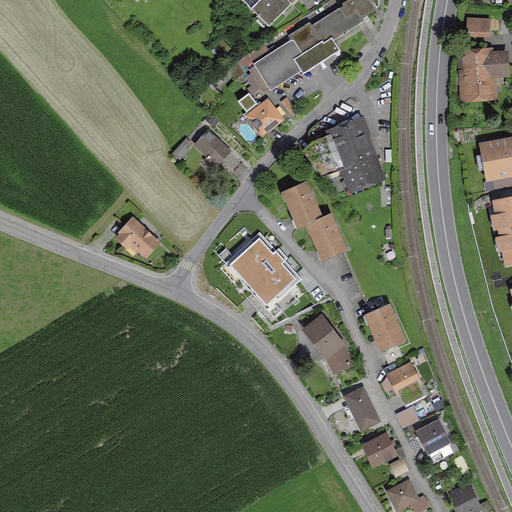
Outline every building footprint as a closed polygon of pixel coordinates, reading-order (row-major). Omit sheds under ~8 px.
[(243,0),(269,26),(292,3),(289,0),(243,0)] [(375,4),(375,0),(345,0),(340,3),(342,6),(309,27),(307,24),(287,36),(290,41),(251,63),(266,89),(299,70),(302,75),(338,52),(332,42),(375,14),(371,7),(375,4)] [(464,37),(487,38),(488,17),(464,17),(464,37)] [(492,53),(492,46),(457,47),(460,102),(494,100),(493,79),(508,78),(506,52),(492,53)] [(262,137),(285,120),(268,98),(259,105),(249,93),(238,101),(248,113),(245,115),(262,137)] [(350,196),(386,182),(361,119),(325,134),(350,196)] [(213,168),(228,152),(204,131),(189,147),(213,168)] [(173,150),(179,155),(192,141),(187,135),(173,150)] [(511,179),(511,143),(511,138),(476,145),(484,185),(511,179)] [(315,220),(323,217),(307,181),(281,192),(297,230),(306,226),(316,222),(315,220)] [(511,261),(511,194),(492,198),(504,263),(511,261)] [(316,222),(306,226),(322,262),(348,250),(331,213),(323,217),(315,220),(316,222)] [(143,260),(157,245),(130,219),(110,241),(123,253),(128,247),(143,260)] [(268,309),(301,279),(259,233),(226,263),(268,309)] [(378,354),(403,343),(387,307),(362,318),(378,354)] [(333,375),(350,368),(340,345),(342,343),(319,317),(300,333),(323,360),(326,357),(333,375)] [(394,397),(419,385),(409,364),(383,376),(394,397)] [(358,431),(378,421),(360,387),(341,397),(358,431)] [(403,427),(420,419),(413,404),(396,412),(403,427)] [(427,458),(448,445),(435,422),(414,434),(427,458)] [(360,450),(370,469),(396,456),(386,437),(360,450)] [(405,457),(390,463),(394,475),(409,470),(405,457)] [(395,511),(417,500),(406,480),(384,491),(395,511)] [(454,511),(476,511),(480,510),(470,491),(449,502),(454,511)]
